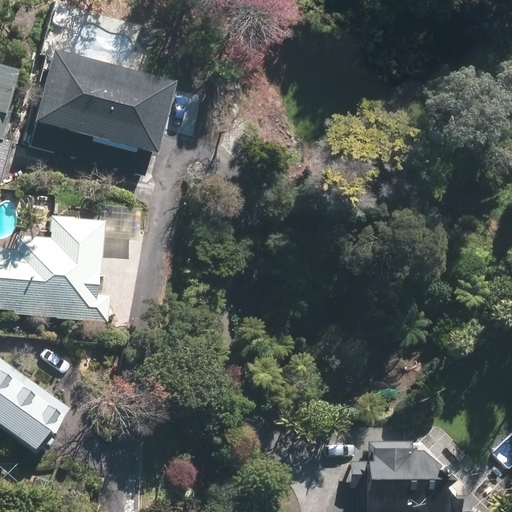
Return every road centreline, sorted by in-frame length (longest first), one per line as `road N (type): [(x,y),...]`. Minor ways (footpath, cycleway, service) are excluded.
road 1 (motorway): [(127,511),(44,0)]
road 2 (motorway): [(153,0),(236,511)]
